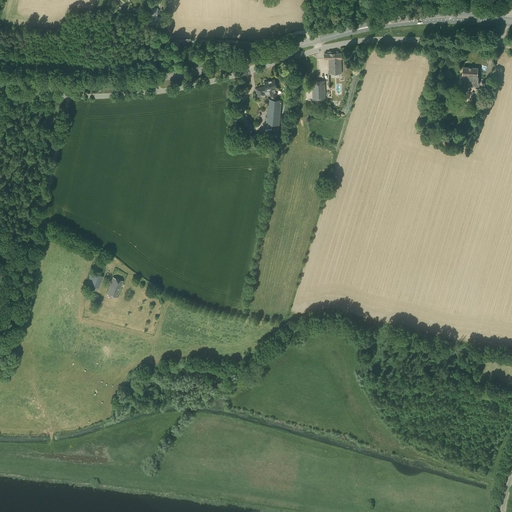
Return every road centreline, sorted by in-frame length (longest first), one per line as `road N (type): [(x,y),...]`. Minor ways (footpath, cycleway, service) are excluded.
road 1 (primary): [(333,35),(154,77)]
road 2 (unclassified): [(157,91),(334,45)]
road 3 (primary): [(506,20),(419,18),(333,35)]
road 4 (unclassified): [(334,45),(501,44)]
road 5 (unclassified): [(157,91),(88,98),(0,90)]
road 6 (primary): [(154,77),(0,76)]
road 7 (track): [(0,337),(12,339),(43,212)]
